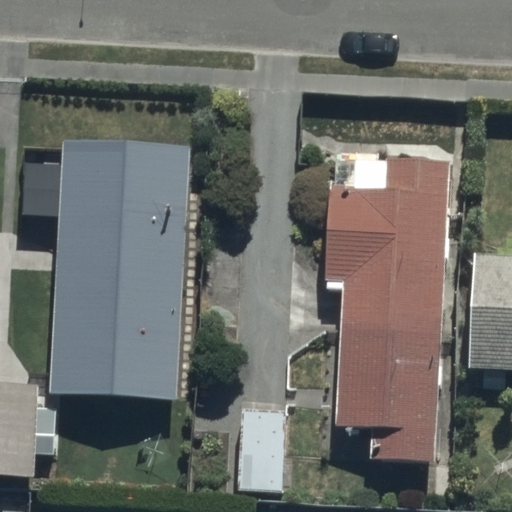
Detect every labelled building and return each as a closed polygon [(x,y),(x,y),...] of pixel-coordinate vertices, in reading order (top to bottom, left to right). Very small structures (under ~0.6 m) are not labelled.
[(188,145),(61,137),(46,390),(173,397),(188,145)] [(440,166),(332,162),(319,466),(427,471),(440,166)] [(511,253),(474,251),(466,366),(511,369),(511,253)] [(41,404),(0,404),(0,496),(37,498),(41,404)] [(289,415),(244,414),(239,508),(284,510),(289,415)]
